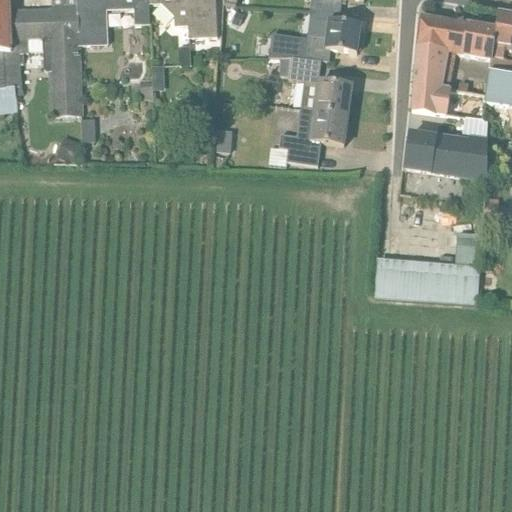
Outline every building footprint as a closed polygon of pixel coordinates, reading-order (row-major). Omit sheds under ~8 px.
[(0,0),(0,94),(6,94),(7,92),(14,91),(22,90),(19,57),(42,56),(43,65),(48,65),(49,121),(83,119),(81,50),(82,50),(78,0),(51,0),(52,17),(8,18),(7,0),(0,0)] [(78,0),(82,50),(108,49),(107,14),(133,13),(134,29),(150,28),(149,8),(150,8),(149,0),(78,0)] [(149,0),(150,8),(160,8),(173,20),(174,30),(188,30),(188,42),(217,40),(215,0),(149,0)] [(236,10),(237,0),(224,0),(223,9),(236,10)] [(311,0),(309,14),(311,14),(340,19),(342,2),(364,5),(364,0),(311,0)] [(291,63),(321,65),(322,65),(329,65),(330,54),(356,57),(360,29),(338,26),(340,19),(311,14),(308,37),(307,43),(283,39),(281,63),(291,63)] [(511,57),(511,19),(498,17),(496,33),(489,74),(510,78),(511,63),(504,62),(505,56),(511,57)] [(417,51),(417,53),(449,58),(476,63),(474,81),(487,83),(489,74),(496,33),(421,21),(417,51)] [(412,115),(446,118),(450,92),(443,90),(449,58),(417,53),(412,115)] [(279,79),(289,81),(291,63),(281,63),(279,79)] [(291,63),(289,81),(288,84),(318,88),(319,85),(321,65),(291,63)] [(164,92),(163,70),(150,70),(151,93),(164,92)] [(511,77),(510,78),(489,74),(487,83),(483,107),(511,111),(511,77)] [(352,90),(319,85),(314,115),(348,121),(352,90)] [(6,94),(0,94),(0,117),(17,116),(15,92),(7,92),(6,94)] [(288,153),(286,166),(318,170),(320,147),(344,150),(348,121),(314,115),(300,113),(296,141),(281,138),(279,152),(288,153)] [(465,121),(462,140),(487,144),(487,141),(486,141),(488,126),(465,121)] [(81,123),(82,146),(95,145),(94,123),(81,123)] [(231,156),(233,135),(221,134),(219,155),(231,156)] [(405,173),(439,178),(487,187),(487,144),(462,140),(461,144),(410,137),(405,173)] [(74,168),(82,146),(63,140),(56,162),(74,168)] [(377,303),(478,307),(481,239),(458,238),(457,267),(379,264),(377,303)]
